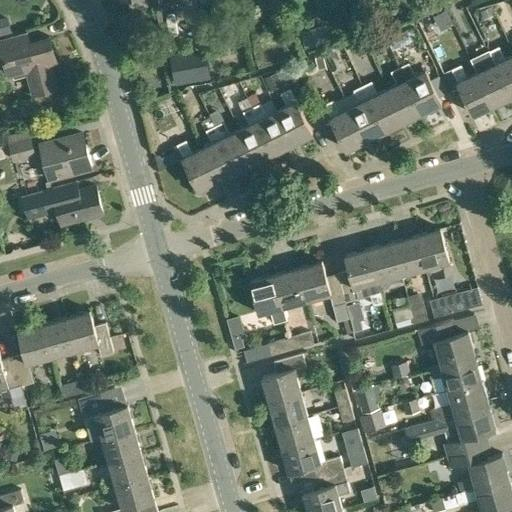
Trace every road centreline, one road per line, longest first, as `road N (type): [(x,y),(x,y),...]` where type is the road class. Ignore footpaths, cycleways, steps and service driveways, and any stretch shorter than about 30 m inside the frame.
road 1 (residential): [(463,169),(160,250)]
road 2 (tertiary): [(235,511),(160,250)]
road 3 (tertiary): [(160,250),(116,97),(77,0)]
road 4 (residential): [(463,169),(511,342)]
road 5 (residential): [(160,250),(0,294)]
